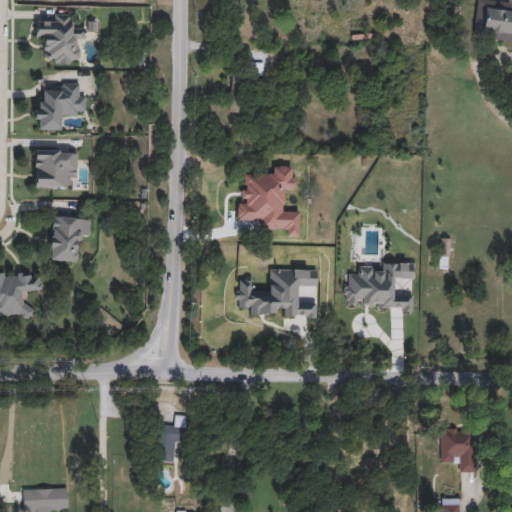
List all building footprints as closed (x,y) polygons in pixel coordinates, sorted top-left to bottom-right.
[(511,28),(511,37),(479,34),(482,2),(511,5),(511,28)] [(73,12),(73,26),(83,26),(84,38),(77,38),(78,61),(44,62),(43,36),(35,36),(34,20),(54,20),(54,13),(73,12)] [(34,128),(33,102),(42,102),(42,83),(77,82),(77,92),(84,92),(84,112),(62,112),(62,128),(34,128)] [(246,112),(230,113),(229,91),(245,90),(246,112)] [(33,186),(33,148),(76,148),(76,166),(67,166),(67,186),(33,186)] [(229,210),(211,210),(211,168),(202,168),(202,159),(229,159),(229,210)] [(89,217),(87,236),(77,235),(75,261),(48,258),(52,214),(89,217)] [(304,258),(288,258),(288,233),(304,233),(304,258)] [(0,272),(40,272),(40,289),(22,289),(22,304),(32,304),(32,315),(0,314),(0,272)] [(185,416),(184,441),(174,441),(173,462),(157,461),(158,425),(174,425),(174,415),(185,416)] [(474,470),(458,469),(458,459),(440,459),(440,429),(475,429),(474,470)] [(346,471),(346,447),(381,447),(381,471),(346,471)] [(66,489),(66,510),(26,510),(26,489),(66,489)] [(458,511),(440,511),(440,499),(458,499),(458,511)]
